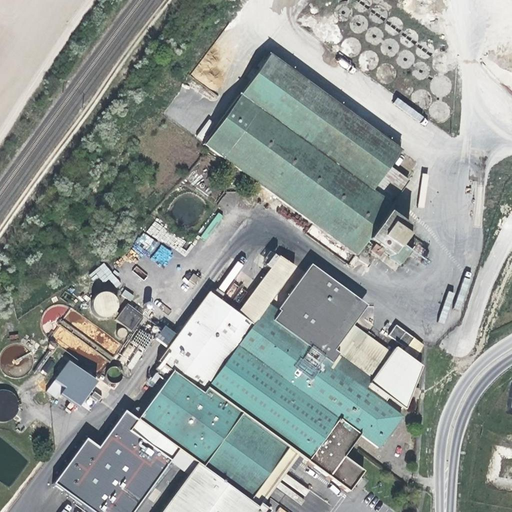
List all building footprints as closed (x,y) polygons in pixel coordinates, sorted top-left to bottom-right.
[(358,9),(360,12),(362,13),(368,12),(372,9),(372,4),(371,0),(357,0),(357,1),(356,6),(358,9)] [(354,16),(340,5),(338,7),(336,10),(336,12),(336,15),(337,18),(339,20),(342,22),(344,22),(349,22),(351,20),(354,16)] [(373,21),(375,23),(379,24),(382,23),(386,21),(387,17),(387,13),(385,9),(382,7),(377,7),(373,10),(371,13),(371,19),(373,21)] [(348,9),(346,10),(358,20),(359,18),(358,15),(356,12),(353,10),(348,9)] [(369,28),(355,17),(353,18),(351,21),(351,24),(351,27),(352,30),(353,31),(357,33),(361,34),(364,33),(368,31),(369,28)] [(389,32),(392,35),(395,36),(399,36),(402,35),(405,32),(405,26),(404,23),(401,20),(397,19),(393,20),(390,22),(389,25),(389,29),(389,32)] [(363,21),(360,21),(374,32),(374,29),(373,25),(371,22),(368,21),(363,21)] [(322,34),(323,37),(325,41),(329,43),(332,44),(336,42),(339,41),(342,38),(342,35),(342,31),(341,28),(339,26),(337,24),(335,23),(331,23),(328,24),(324,26),(323,29),(322,32),(322,34)] [(385,41),(370,29),(368,31),(367,31),(366,35),(367,40),(369,42),(372,45),(375,45),(378,45),(380,45),(383,42),(385,41)] [(405,46),(408,48),(412,49),(417,48),(421,45),(421,40),(419,35),(415,32),(410,32),(407,34),(404,36),(404,42),(405,46)] [(379,33),(377,35),(390,45),(390,41),(389,37),(386,34),(382,33),(379,33)] [(340,46),(340,50),(342,54),(346,56),(349,57),(353,57),(356,55),(358,52),(360,49),(360,45),(360,42),(358,39),(354,37),(350,36),(345,38),(342,40),(340,43),(340,46)] [(385,41),(383,42),(382,44),(381,47),(382,50),(383,53),(386,56),(389,57),(394,57),(399,54),(399,52),(385,41)] [(420,48),(421,55),(422,57),(427,60),(431,60),(434,58),(436,52),(435,48),(433,45),(428,44),(423,45),(420,48)] [(392,47),(406,58),(407,53),(407,50),(405,48),(402,45),(398,45),(395,45),(392,47)] [(357,59),(358,64),(360,67),(363,69),(367,70),(369,70),(373,68),(375,66),(377,64),(377,62),(378,58),(376,55),(374,52),(372,50),(369,50),(366,50),(363,50),(360,52),(358,55),(357,59)] [(415,65),(400,53),(399,54),(398,55),(398,58),(398,61),(399,64),(402,67),(405,69),(409,69),(411,68),(415,65)] [(399,151),(273,60),(269,57),(203,145),(206,147),(355,255),(366,240),(399,264),(413,245),(402,237),(407,230),(399,224),(404,217),(389,206),(407,182),(387,167),(388,166),(399,151)] [(408,59),(422,71),(423,67),(423,63),(420,59),(418,57),(413,57),(409,58),(408,59)] [(375,69),(375,74),(375,77),(378,81),(382,83),(386,83),(389,82),(393,80),(394,77),(395,75),(395,71),(393,67),(391,65),(389,63),(386,62),(383,62),(379,64),(377,67),(375,69)] [(430,77),(415,65),(414,67),(413,71),(413,73),(415,77),(418,80),(422,81),(426,80),(429,78),(430,77)] [(422,71),(436,82),(438,79),(438,76),(437,73),(434,69),(431,68),(428,68),(425,69),(422,71)] [(393,83),(393,85),(394,90),(396,94),(399,96),(403,97),(407,96),(411,94),(413,90),(413,87),(412,81),(408,77),(404,76),(401,76),(397,78),(395,80),(393,83)] [(447,95),(449,93),(433,80),(432,83),(432,87),(433,91),(435,93),(438,95),(441,96),(444,96),(447,95)] [(410,102),(412,106),(415,108),(419,109),(422,109),(426,107),(428,106),(430,103),(431,100),(430,96),(427,92),(425,90),(421,89),(416,89),(413,92),(410,96),(410,98),(410,102)] [(431,110),(430,113),(431,115),(432,118),(435,121),(438,123),(440,123),(444,122),(449,119),(451,115),(451,112),(450,108),(447,105),(444,103),(441,102),(437,103),(434,105),(432,107),(431,110)] [(205,238),(222,216),(218,213),(201,236),(205,238)] [(160,245),(152,259),(163,265),(171,251),(160,245)] [(166,377),(142,411),(136,419),(177,450),(198,466),(169,505),(174,509),(172,511),(271,511),(262,505),(265,500),(296,456),(347,493),(362,472),(342,457),(359,435),(378,448),(400,416),(384,405),(388,399),(404,411),(419,369),(420,345),(394,326),(387,337),(404,348),(400,354),(393,350),(389,354),(350,325),(353,321),(345,315),(354,302),(305,269),(276,311),(267,304),(295,265),(279,254),(235,313),(207,291),(152,367),(166,377)] [(91,274),(101,285),(108,279),(116,287),(121,283),(103,263),(91,274)] [(137,266),(133,270),(142,278),(146,274),(137,266)] [(193,274),(189,281),(196,285),(200,279),(193,274)] [(121,296),(131,301),(134,294),(124,290),(121,296)] [(95,292),(93,315),(117,316),(118,293),(95,292)] [(159,300),(156,304),(167,314),(170,310),(159,300)] [(362,308),(354,302),(345,315),(353,321),(362,308)] [(115,320),(126,328),(130,332),(142,316),(126,304),(115,320)] [(146,349),(152,335),(138,329),(132,343),(146,349)] [(69,360),(55,379),(65,387),(60,393),(78,406),(96,381),(69,360)] [(0,418),(10,423),(20,398),(0,389),(0,418)] [(94,391),(91,395),(98,400),(101,396),(94,391)] [(162,471),(177,450),(136,419),(121,441),(162,471)]
